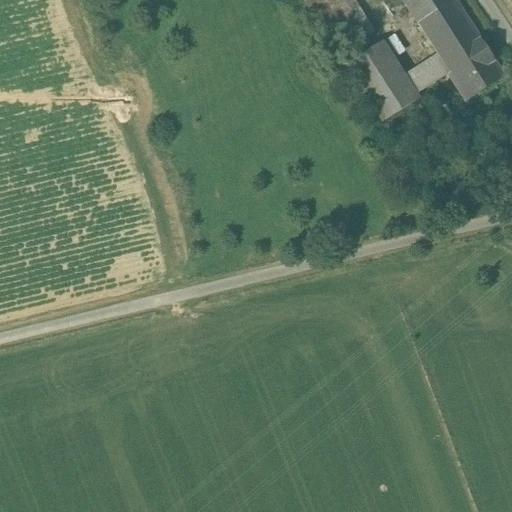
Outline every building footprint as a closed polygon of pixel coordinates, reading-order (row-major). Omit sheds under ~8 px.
[(342,34),(347,44),(365,32),(344,0),(297,0),(326,44),(342,34)] [(451,0),(400,0),(417,25),(453,2),(451,0)] [(500,77),(453,2),(417,25),(437,56),(451,77),(465,99),(500,77)] [(414,101),(379,50),(345,72),(380,124),(414,101)] [(451,77),(437,56),(410,74),(424,95),(451,77)]
